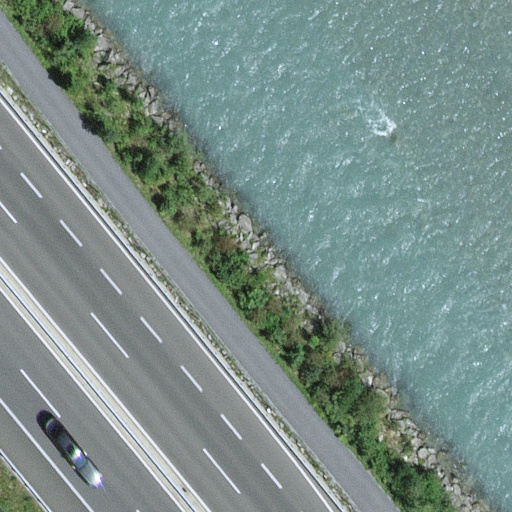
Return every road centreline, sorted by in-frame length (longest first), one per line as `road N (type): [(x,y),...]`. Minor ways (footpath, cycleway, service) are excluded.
road 1 (track): [(0,9),(382,511)]
road 2 (motorway): [(262,511),(0,198)]
road 3 (motorway): [(0,352),(133,511)]
